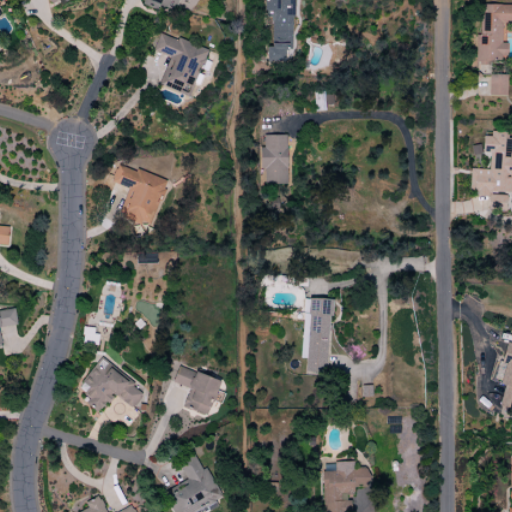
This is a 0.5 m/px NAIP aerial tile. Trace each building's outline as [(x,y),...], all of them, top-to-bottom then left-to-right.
[(143,0),(141,5),(157,10),(158,5),(172,9),(174,0),(143,0)] [(263,0),(263,19),(270,19),(270,47),(265,47),(265,62),(283,62),(283,48),(291,48),(291,0),(263,0)] [(511,5),(476,5),(476,62),(505,62),(505,43),(499,43),(499,26),(511,26),(511,5)] [(205,50),(158,32),(151,51),(168,57),(157,85),(188,96),(205,50)] [(505,96),(506,75),(488,75),(488,96),(505,96)] [(487,169),(469,169),(469,194),(486,194),(486,211),(504,210),(503,192),(511,192),(511,193),(511,152),(511,138),(505,138),(505,133),(481,133),(481,153),(487,153),(487,169)] [(286,185),(285,135),(262,135),(262,147),(258,147),(259,169),(263,169),(263,185),(286,185)] [(127,188),(117,217),(145,227),(157,193),(160,194),(165,181),(116,164),(109,183),(127,188)] [(299,358),(304,359),(303,372),(325,373),(329,300),(302,298),(299,358)] [(0,309),(0,326),(15,325),(13,308),(0,309)] [(98,413),(111,394),(131,408),(142,391),(97,360),(76,389),(89,397),(84,404),(98,413)] [(218,381),(177,365),(171,382),(187,389),(181,406),(205,416),(218,381)] [(171,511),(198,511),(215,504),(213,501),(220,497),(204,467),(200,469),(193,455),(176,463),(185,480),(161,492),(171,511)] [(322,471),(321,511),(343,511),(348,511),(348,495),(352,495),(352,487),(368,487),(367,468),(351,468),(351,462),(332,462),(333,471),(322,471)]
